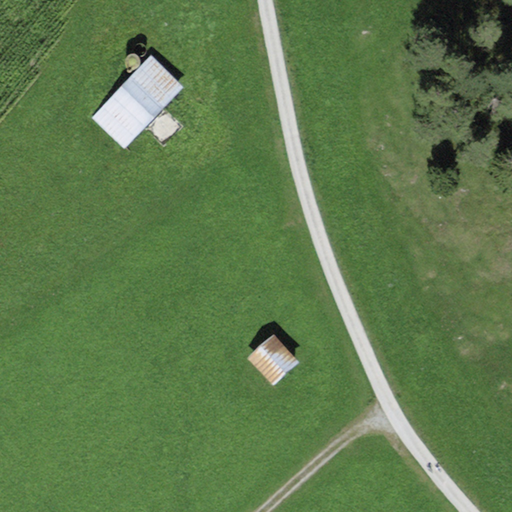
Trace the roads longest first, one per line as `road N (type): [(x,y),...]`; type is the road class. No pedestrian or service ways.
road 1 (track): [(268,0),(311,215),(348,312),(392,409),(469,511)]
road 2 (track): [(276,511),(392,409)]
